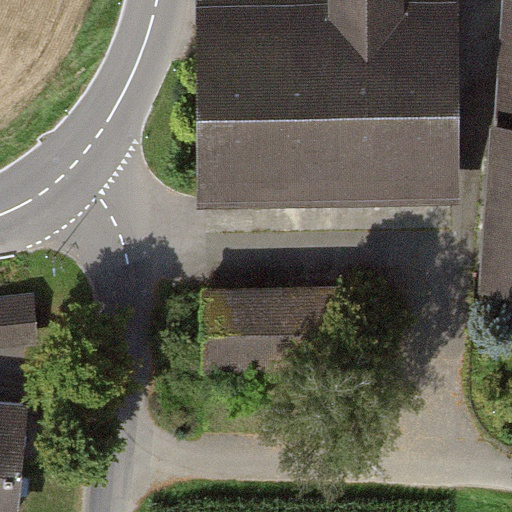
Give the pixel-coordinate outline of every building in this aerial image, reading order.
[(310,0),(208,2),(211,196),(455,192),(452,0),(310,0)] [(511,0),(510,0),(491,279),(511,280),(511,0)] [(338,273),(209,278),(212,361),(340,357),(338,273)] [(0,307),(0,344),(41,342),(38,305),(0,307)] [(0,511),(12,511),(23,427),(0,424),(0,511)]
